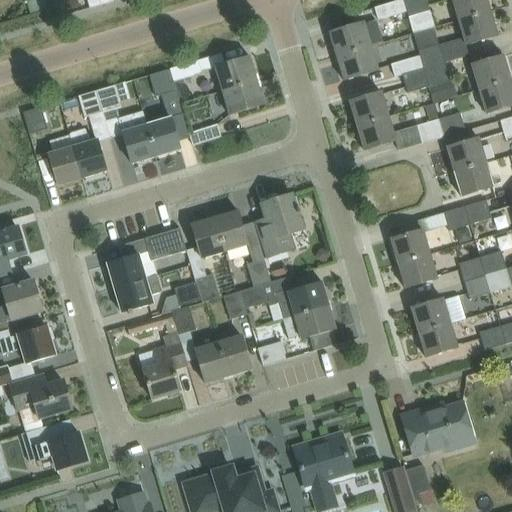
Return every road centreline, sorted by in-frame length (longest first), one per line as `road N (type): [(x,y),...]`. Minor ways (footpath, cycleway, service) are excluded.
road 1 (residential): [(318,147),(59,225),(109,416),(119,436),(144,440),(383,369),(343,234)]
road 2 (unclassified): [(0,77),(268,0)]
road 3 (residential): [(326,175),(421,149),(438,207),(343,234)]
road 4 (residential): [(274,0),(318,147)]
